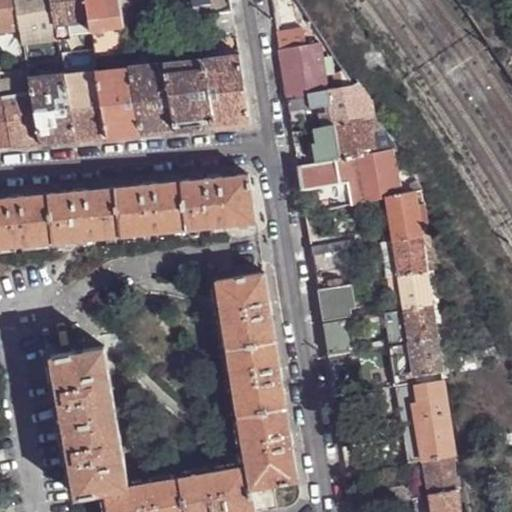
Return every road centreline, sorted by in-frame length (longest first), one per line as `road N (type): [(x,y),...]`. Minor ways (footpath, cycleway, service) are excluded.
road 1 (unknown): [(47,511),(14,302),(36,289),(244,250)]
road 2 (unclassified): [(272,140),(333,511)]
road 3 (residential): [(0,169),(272,140)]
road 4 (unclassified): [(248,0),(272,140)]
